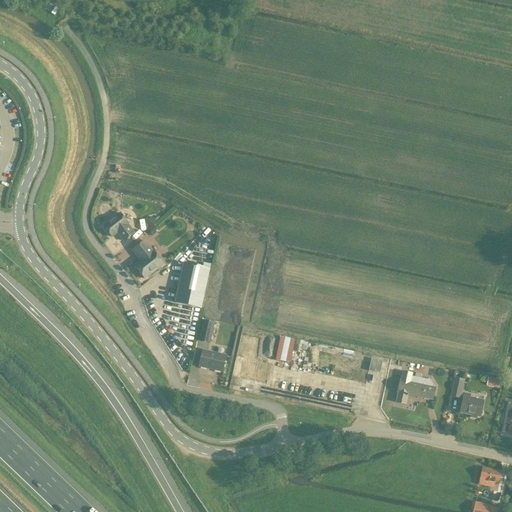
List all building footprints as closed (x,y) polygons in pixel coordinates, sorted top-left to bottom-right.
[(124,242),(135,234),(128,225),(129,224),(120,214),(104,226),(112,237),(118,233),(124,242)] [(153,219),(147,223),(151,228),(157,224),(153,219)] [(145,279),(164,264),(154,252),(153,252),(144,241),(133,250),(141,261),(135,266),(145,279)] [(201,309),(211,265),(203,263),(202,268),(183,264),(175,303),(201,309)] [(214,324),(204,321),(199,341),(210,343),(214,324)] [(245,360),(241,377),(265,381),(268,364),(250,361),(251,357),(253,357),(256,340),(242,337),(238,354),(247,356),(246,360),(245,360)] [(283,348),(285,338),(280,337),(275,361),(280,362),(283,348)] [(199,367),(222,372),(226,356),(203,351),(199,367)] [(320,353),(316,372),(363,382),(367,363),(320,353)] [(374,372),(377,360),(371,359),(369,371),(374,372)] [(377,360),(374,372),(380,374),(382,362),(377,360)] [(403,371),(401,381),(400,381),(398,393),(399,393),(397,403),(406,404),(407,396),(408,397),(409,395),(433,400),(435,388),(432,388),(433,384),(431,381),(411,376),(412,373),(403,371)] [(483,412),(482,411),(484,401),(470,398),(471,395),(462,394),(465,380),(455,378),(451,396),(461,398),(461,397),(464,398),(461,413),(472,415),(472,418),(477,419),(478,417),(481,417),(481,415),(482,415),(483,414),(483,413),(483,412)] [(511,410),(510,410),(507,426),(504,425),(503,432),(506,433),(508,434),(507,435),(511,435),(511,410)] [(501,472),(483,468),(479,485),(491,487),(492,482),(499,484),(501,472)]
